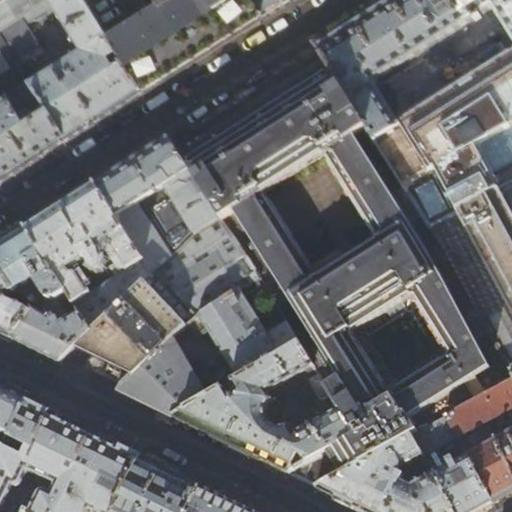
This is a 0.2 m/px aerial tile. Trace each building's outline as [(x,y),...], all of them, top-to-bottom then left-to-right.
[(53,11),(80,53),(30,85),(66,143),(103,120),(142,96),(110,44),(82,0),(0,0),(0,38),(19,68),(31,60),(29,55),(40,48),(27,27),(53,11)] [(154,0),(162,11),(110,44),(142,96),(177,73),(238,35),(262,20),(249,0),(154,0)] [(249,0),(262,20),(279,9),(293,0),(249,0)] [(511,0),(386,0),(347,25),(315,45),(328,66),(430,228),(511,183),(511,0)] [(19,68),(0,38),(0,185),(4,183),(44,157),(43,157),(50,153),(65,143),(65,144),(66,143),(30,85),(19,68)] [(284,473),(299,480),(317,489),(413,437),(447,419),(511,383),(511,376),(430,228),(328,66),(298,86),(226,131),(182,159),(221,219),(263,288),(284,321),(299,345),(312,367),(323,383),(330,396),(340,411),(356,438),(284,473)] [(132,160),(94,184),(152,274),(155,272),(197,233),(221,219),(182,159),(169,137),(132,160)] [(511,183),(430,228),(511,376),(511,183)] [(45,215),(25,228),(66,292),(91,331),(152,274),(94,184),(76,196),(45,215)] [(197,233),(155,272),(198,317),(194,320),(194,323),(200,332),(202,333),(208,330),(226,360),(239,380),(299,345),(284,321),(265,333),(245,299),(263,288),(221,219),(197,233)] [(10,237),(0,243),(0,269),(13,290),(14,292),(32,305),(38,309),(66,292),(25,228),(10,237)] [(6,295),(13,290),(0,269),(0,334),(12,340),(29,314),(38,309),(32,305),(28,312),(3,299),(6,295)] [(155,272),(152,274),(91,331),(75,348),(76,348),(107,363),(91,373),(103,378),(121,387),(122,388),(174,339),(194,320),(198,317),(155,272)] [(91,331),(66,292),(38,309),(29,314),(12,340),(40,354),(59,363),(75,348),(91,331)] [(196,378),(174,339),(122,388),(118,392),(156,411),(172,419),(239,380),(226,360),(219,364),(219,362),(204,371),(204,373),(196,378)] [(267,393),(312,367),(299,345),(239,380),(172,419),(242,453),(284,473),(356,438),(340,411),(294,436),(289,428),(285,429),(282,430),(279,429),(276,429),(274,428),(272,426),(270,425),(268,422),(266,418),(265,414),(266,411),(266,410),(268,405),(270,403),(272,401),(267,393)] [(323,400),(330,396),(323,383),(315,387),(323,400)] [(511,383),(447,419),(458,440),(467,457),(493,504),(511,494),(511,432),(502,438),(492,420),(511,409),(511,383)] [(2,390),(0,388),(0,460),(28,402),(2,390)] [(116,511),(143,458),(82,429),(28,402),(0,460),(0,511),(1,511),(14,487),(18,487),(20,486),(22,484),(24,481),(28,473),(55,486),(51,494),(46,493),(44,492),(42,493),(39,494),(30,511),(28,511),(27,511),(26,511),(116,511)] [(458,440),(447,419),(413,437),(423,457),(431,471),(452,511),(479,511),(493,504),(467,457),(448,468),(442,455),(437,451),(458,440)] [(403,468),(423,457),(413,437),(317,489),(364,511),(452,511),(431,471),(417,479),(413,488),(403,483),(405,478),(400,475),(403,468)] [(174,474),(143,458),(116,511),(188,511),(201,487),(174,474)] [(253,511),(239,505),(201,487),(188,511),(253,511)]
